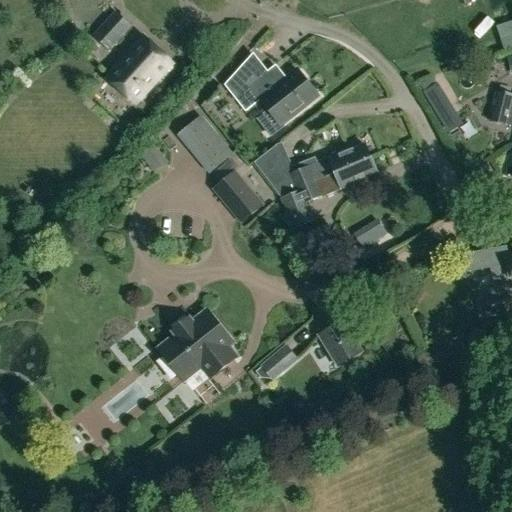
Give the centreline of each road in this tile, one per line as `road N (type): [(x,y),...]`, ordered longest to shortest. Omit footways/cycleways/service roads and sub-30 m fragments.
road 1 (residential): [(235,2),(326,31),(369,55),(391,77),(467,210)]
road 2 (residential): [(217,262),(199,276),(163,276),(139,249),(143,214),(156,200),(191,193),(220,214),(223,250)]
road 3 (residential): [(297,294),(322,298),(368,285),(467,210)]
